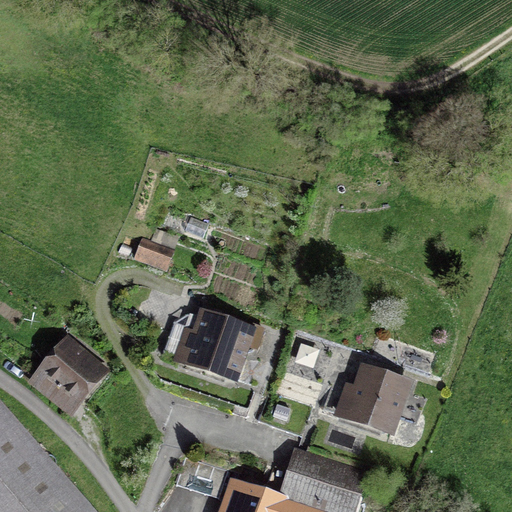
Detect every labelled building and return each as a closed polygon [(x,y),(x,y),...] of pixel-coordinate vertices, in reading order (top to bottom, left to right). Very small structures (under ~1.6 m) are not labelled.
[(188,364),(232,379),(247,334),(204,319),(188,364)] [(71,414),(99,375),(66,351),(37,390),(71,414)] [(347,420),(389,435),(406,389),(363,374),(347,420)] [(246,418),(257,392),(242,386),(231,412),(246,418)] [(268,393),(258,421),(302,437),(313,409),(268,393)] [(0,511),(85,511),(17,421),(0,406),(0,511)] [(360,475),(298,455),(287,491),(348,511),(360,475)] [(228,469),(185,457),(176,488),(218,501),(228,469)] [(320,511),(321,511),(242,486),(233,511),(320,511)]
